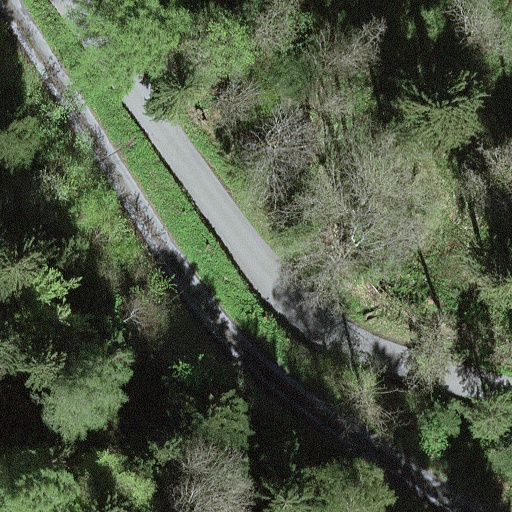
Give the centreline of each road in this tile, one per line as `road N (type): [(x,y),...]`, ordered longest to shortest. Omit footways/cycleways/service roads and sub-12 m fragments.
road 1 (track): [(479,511),(239,330),(145,208),(7,0)]
road 2 (unclassified): [(511,391),(393,355),(278,292),(68,0)]
